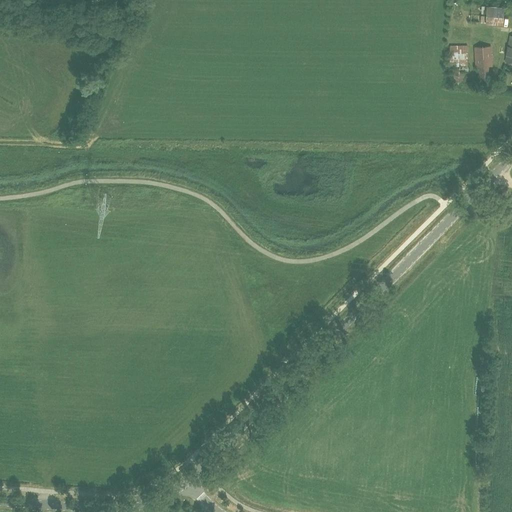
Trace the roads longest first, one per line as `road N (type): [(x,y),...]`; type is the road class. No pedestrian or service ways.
road 1 (tertiary): [(187,481),(511,156)]
road 2 (tertiary): [(0,502),(131,508),(187,481)]
